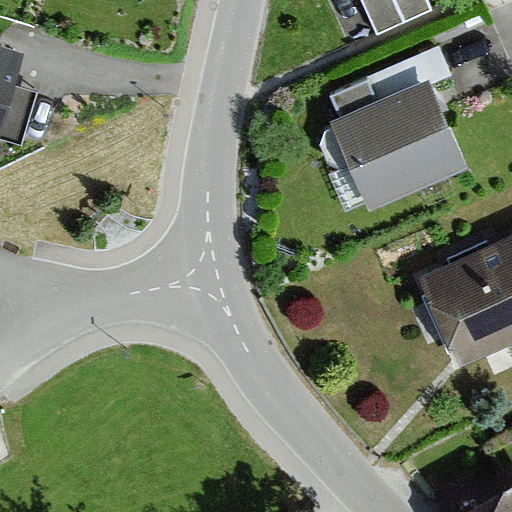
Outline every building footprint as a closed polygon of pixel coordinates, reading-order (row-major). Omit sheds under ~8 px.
[(367,0),(377,21),(427,0),(367,0)] [(0,98),(16,44),(0,39),(0,98)] [(457,175),(417,88),(325,129),(365,216),(457,175)] [(511,239),(415,280),(452,368),(511,343),(511,239)] [(511,511),(511,485),(463,511),(511,511)]
